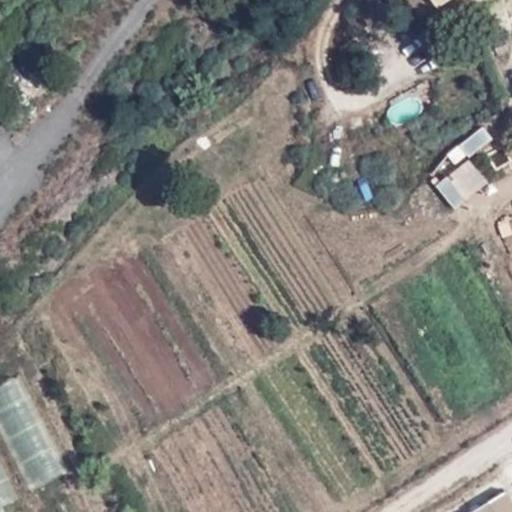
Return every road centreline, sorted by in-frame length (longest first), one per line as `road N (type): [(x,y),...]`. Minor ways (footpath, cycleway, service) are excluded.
road 1 (track): [(140,0),(0,196)]
road 2 (residential): [(511,444),(405,511)]
